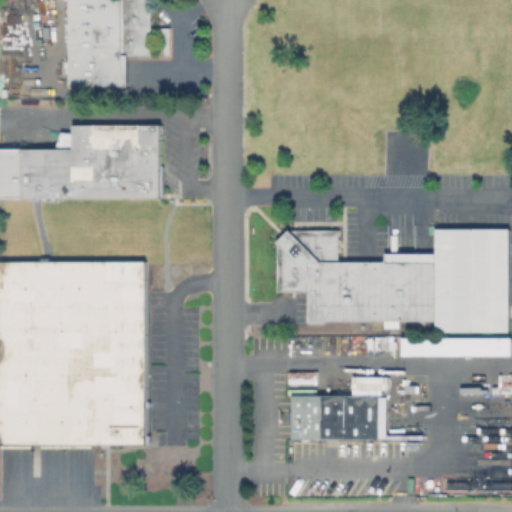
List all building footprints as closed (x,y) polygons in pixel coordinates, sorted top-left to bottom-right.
[(124,0),(125,55),(130,55),(130,87),(72,86),(72,0),(124,0)] [(130,55),(125,55),(124,0),(151,0),(151,56),(130,55)] [(157,130),(163,130),(164,199),(40,199),(40,198),(0,198),(0,149),(61,149),(60,132),(78,132),(78,126),(157,125),(157,130)] [(340,262),(385,263),(385,253),(436,253),(437,228),(511,228),(511,332),(436,332),(436,321),(385,321),(385,318),(313,318),(313,293),(275,292),(276,228),(340,229),(340,262)] [(162,434),(162,444),(93,444),(94,447),(42,447),(42,444),(33,444),(33,447),(3,447),(2,261),(148,260),(149,434),(162,434)] [(511,337),(511,359),(400,359),(400,337),(511,337)] [(382,395),(382,426),(390,426),(390,435),(382,435),(382,439),(303,439),(303,441),(292,441),(292,436),(294,436),(294,422),(291,422),(291,411),(294,411),(294,395),(382,395)]
